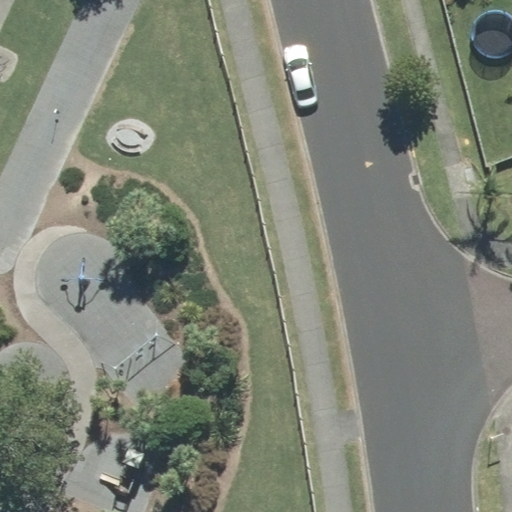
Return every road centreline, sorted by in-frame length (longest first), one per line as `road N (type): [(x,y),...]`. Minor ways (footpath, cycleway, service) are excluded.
road 1 (residential): [(319,0),(418,368)]
road 2 (residential): [(418,368),(435,511)]
